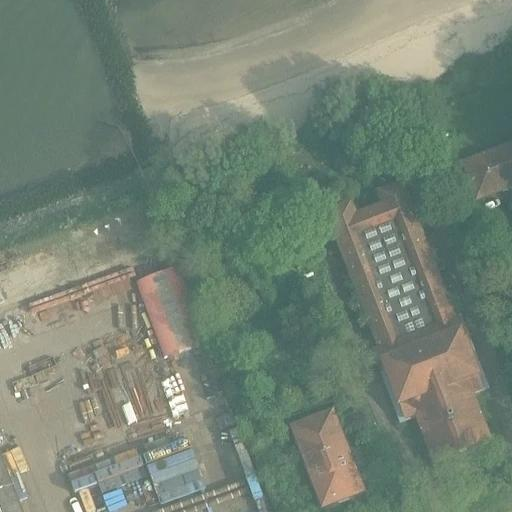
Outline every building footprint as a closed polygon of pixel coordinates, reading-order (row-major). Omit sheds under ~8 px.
[(469,191),(474,204),(511,189),(511,146),(460,166),(465,178),(459,180),(464,193),(469,191)] [(415,418),(433,466),(489,445),(470,396),(482,392),(454,321),(452,322),(400,186),(376,195),(381,207),(354,217),(349,205),(324,214),(377,350),(375,351),(403,422),(415,418)] [(225,264),(239,259),(234,247),(221,252),(225,264)] [(177,270),(136,286),(165,361),(206,344),(177,270)] [(319,494),(315,495),(320,510),(362,494),(357,480),(352,481),(336,439),(340,438),(331,413),(288,429),(298,454),(303,452),(319,494)] [(0,511),(15,511),(0,471),(0,511)]
